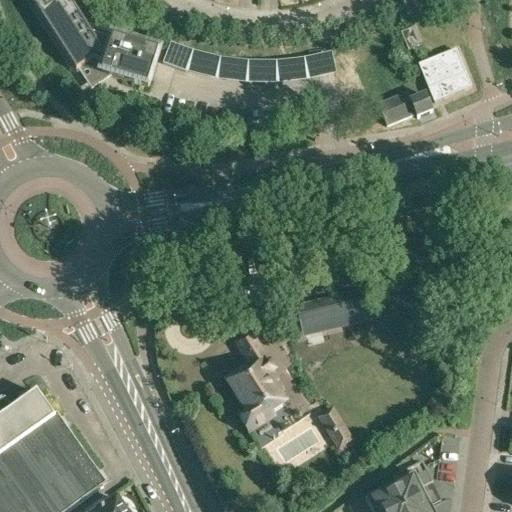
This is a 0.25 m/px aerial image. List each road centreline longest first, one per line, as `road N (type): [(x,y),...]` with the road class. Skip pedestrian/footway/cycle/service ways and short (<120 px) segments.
road 1 (secondary): [(112,220),(511,135)]
road 2 (tertiary): [(175,488),(80,284)]
road 3 (residential): [(172,0),(219,20),(258,25),(361,0)]
road 4 (residential): [(472,511),(489,355),(511,329)]
